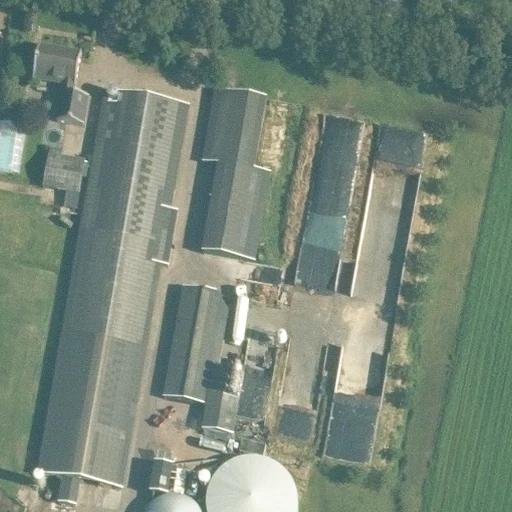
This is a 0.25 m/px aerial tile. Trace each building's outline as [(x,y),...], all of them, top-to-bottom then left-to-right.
[(82,55),(39,48),(33,81),(63,86),(57,123),(83,128),(88,99),(73,96),(74,88),(76,89),(82,55)] [(105,93),(63,339),(145,354),(161,263),(171,208),(188,108),(105,93)] [(203,164),(218,166),(254,173),(266,101),(215,93),(203,164)] [(44,190),(80,196),(82,181),(57,177),(60,158),(61,152),(50,151),(44,190)] [(83,162),(60,158),(57,177),(82,181),(83,162)] [(254,173),(218,166),(203,255),(254,264),(270,175),(254,173)] [(185,282),(164,400),(205,407),(212,369),(223,303),(216,286),(185,282)] [(63,339),(39,477),(40,477),(63,481),(60,499),(78,502),(81,484),(121,491),(145,354),(63,339)] [(226,371),(212,369),(205,407),(201,432),(233,437),(239,402),(222,399),(226,371)] [(294,511),(295,507),(293,494),(287,482),(279,473),(268,466),(255,462),(242,462),(230,466),(219,472),(210,482),(204,494),(202,507),(202,511),(294,511)] [(197,511),(189,503),(180,499),(170,497),(160,499),(151,504),(143,511),(197,511)]
